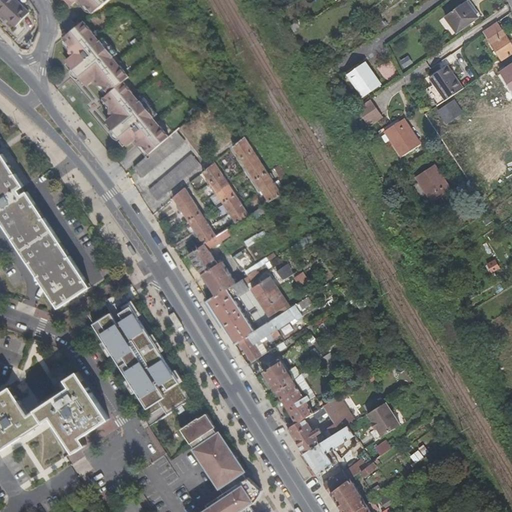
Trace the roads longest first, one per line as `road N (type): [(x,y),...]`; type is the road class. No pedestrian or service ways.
road 1 (tertiary): [(317,511),(160,258),(39,89)]
road 2 (tertiary): [(19,103),(105,197),(307,511)]
road 3 (residential): [(135,511),(101,458),(136,434),(71,340),(0,310)]
